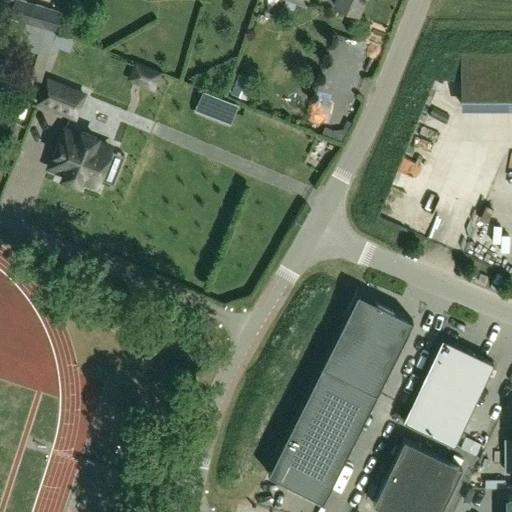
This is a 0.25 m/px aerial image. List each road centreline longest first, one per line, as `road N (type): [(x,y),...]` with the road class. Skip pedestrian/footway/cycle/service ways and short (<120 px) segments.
road 1 (unclassified): [(0,222),(254,329)]
road 2 (unclassified): [(311,233),(420,0)]
road 3 (unclassified): [(311,233),(511,313)]
road 4 (unclassified): [(185,511),(212,409),(254,329)]
